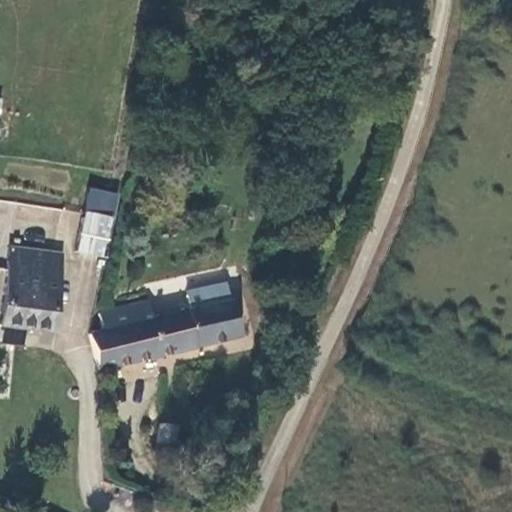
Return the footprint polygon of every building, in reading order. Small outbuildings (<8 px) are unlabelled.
[(112,217),(81,211),(73,252),(104,258),(112,217)] [(0,319),(49,328),(60,253),(8,244),(0,304),(0,319)] [(226,294),(221,275),(193,283),(198,302),(226,294)] [(198,302),(147,317),(141,298),(94,311),(100,332),(90,334),(102,374),(238,334),(226,294),(198,302)] [(2,342),(22,344),(24,330),(4,328),(2,342)] [(178,446),(194,448),(197,425),(181,423),(178,446)]
